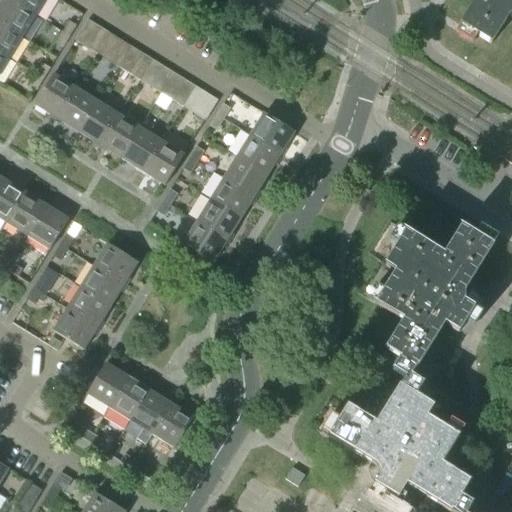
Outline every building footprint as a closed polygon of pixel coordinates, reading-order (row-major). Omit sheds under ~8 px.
[(8,0),(3,0),(0,5),(0,25),(22,38),(36,17),(8,0)] [(8,0),(36,17),(45,0),(8,0)] [(511,0),(476,0),(461,25),(491,43),(509,15),(511,17),(511,0)] [(75,40),(86,47),(98,28),(87,21),(75,40)] [(68,22),(61,33),(69,37),(76,26),(68,22)] [(0,25),(0,54),(9,60),(22,38),(0,25)] [(86,47),(97,54),(109,34),(98,28),(86,47)] [(69,37),(61,33),(55,44),(62,48),(69,37)] [(97,54),(107,61),(119,41),(109,34),(97,54)] [(107,61),(118,67),(130,48),(119,41),(107,61)] [(118,67),(128,74),(141,54),(130,48),(118,67)] [(0,73),(9,60),(0,54),(0,73)] [(128,74),(139,81),(151,61),(141,54),(128,74)] [(139,81),(150,87),(162,68),(151,61),(139,81)] [(42,64),(35,76),(43,80),(50,69),(42,64)] [(150,87),(160,94),(172,74),(162,68),(150,87)] [(160,94),(171,101),(183,81),(172,74),(160,94)] [(43,80),(35,76),(29,87),(36,91),(43,80)] [(34,106),(56,120),(75,89),(53,76),(34,106)] [(171,101),(182,108),(194,88),(183,81),(171,101)] [(182,108),(193,114),(205,95),(194,88),(182,108)] [(56,120),(77,133),(96,102),(75,89),(56,120)] [(205,95),(193,114),(205,122),(217,102),(205,95)] [(77,133),(99,146),(118,116),(96,102),(77,133)] [(221,106),(215,117),(222,122),(229,111),(221,106)] [(263,114),(248,138),(278,157),(293,133),(263,114)] [(99,146),(120,160),(139,129),(118,116),(99,146)] [(222,122),(215,117),(208,128),(215,133),(222,122)] [(120,160),(142,173),(161,143),(139,129),(120,160)] [(248,138),(235,159),(265,178),(278,157),(248,138)] [(161,143),(142,173),(164,187),(183,157),(161,143)] [(195,149),(188,160),(195,164),(202,153),(195,149)] [(235,159),(222,181),(252,199),(265,178),(235,159)] [(195,164),(188,160),(181,171),(189,176),(195,164)] [(0,186),(0,221),(5,224),(24,194),(3,181),(0,186)] [(222,181),(208,202),(239,221),(252,199),(222,181)] [(168,193),(162,203),(169,208),(175,197),(168,193)] [(5,224),(26,237),(45,207),(24,194),(5,224)] [(208,202),(195,224),(225,242),(239,221),(208,202)] [(169,208),(162,203),(155,214),(162,218),(169,208)] [(45,207),(26,237),(48,251),(67,221),(45,207)] [(225,242),(195,224),(182,245),(212,263),(225,242)] [(468,511),(474,504),(461,496),(469,484),(440,466),(463,430),(450,422),(445,431),(426,419),(432,408),(416,398),(424,384),(412,377),(444,325),(459,334),(469,316),(473,310),(470,308),(473,303),(470,293),(465,290),(491,248),(461,229),(444,258),(396,229),(390,240),(398,245),(384,268),(394,274),(384,292),(374,286),(366,300),(403,323),(386,351),(399,359),(394,367),(392,371),(404,379),(375,427),(347,409),(339,422),(332,417),(320,435),(370,465),(367,470),(369,480),(374,483),(372,486),(396,501),(405,487),(444,511),(468,511)] [(66,235),(59,246),(67,251),(74,239),(66,235)] [(107,245),(93,267),(123,286),(137,264),(107,245)] [(67,251),(59,246),(52,257),(60,262),(67,251)] [(0,267),(5,271),(10,264),(0,257),(0,267)] [(10,264),(5,271),(16,278),(21,270),(10,264)] [(93,267),(79,289),(109,308),(123,286),(93,267)] [(39,279),(32,289),(39,294),(46,283),(39,279)] [(39,294),(32,289),(26,300),(33,304),(39,294)] [(79,289),(66,310),(96,329),(109,308),(79,289)] [(96,329),(66,310),(52,332),(82,351),(96,329)] [(87,395),(109,409),(128,378),(105,364),(87,395)] [(109,409),(130,422),(149,391),(128,378),(109,409)] [(151,435),(152,435),(171,405),(149,391),(130,422),(142,429),(136,440),(145,445),(151,435)] [(171,405),(152,435),(174,449),(193,419),(171,405)] [(77,436),(88,443),(93,435),(82,428),(77,436)] [(93,435),(88,443),(99,449),(104,442),(93,435)] [(119,462),(131,469),(136,461),(135,461),(138,457),(128,451),(125,455),(124,454),(119,462)] [(136,461),(131,469),(142,476),(147,468),(136,461)] [(284,481),(297,489),(304,478),(291,470),(284,481)] [(54,485),(47,495),(54,500),(61,489),(54,485)] [(124,511),(95,494),(83,511),(124,511)] [(54,500),(47,495),(40,506),(47,510),(54,500)] [(28,497),(21,509),(26,511),(29,511),(35,502),(28,497)]
